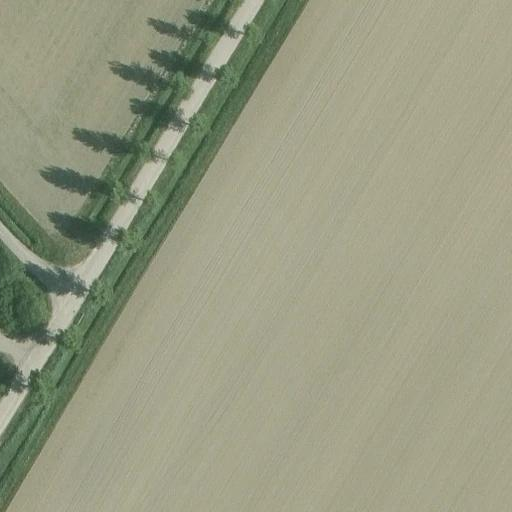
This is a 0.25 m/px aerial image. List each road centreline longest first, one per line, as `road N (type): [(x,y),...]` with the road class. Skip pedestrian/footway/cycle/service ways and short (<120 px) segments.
road 1 (unclassified): [(67,307),(259,0)]
road 2 (unclassified): [(67,307),(0,420)]
